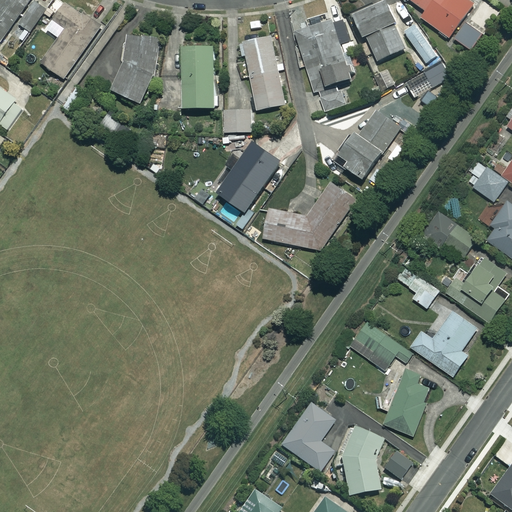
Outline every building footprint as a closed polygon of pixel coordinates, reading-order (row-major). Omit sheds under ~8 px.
[(0,0),(0,45),(31,0),(0,0)] [(48,8),(36,0),(20,23),(31,31),(48,8)] [(397,21),(387,0),(381,0),(354,13),(365,36),(367,35),(378,60),(406,47),(395,22),(397,21)] [(483,34),(463,19),(475,3),(471,0),(412,0),(427,11),(422,17),(449,37),(451,35),(471,50),(483,34)] [(70,16),(60,10),(53,20),(66,28),(43,63),(67,78),(101,25),(75,8),(70,16)] [(333,20),(296,31),(316,93),(319,92),(326,111),(348,104),(340,81),(351,77),(333,20)] [(438,56),(417,24),(406,32),(427,63),(438,56)] [(287,103),(273,35),(241,42),(244,56),(247,55),(258,109),(287,103)] [(216,44),(183,45),(185,107),(217,106),(216,44)] [(155,73),(127,58),(111,87),(140,102),(155,73)] [(452,77),(443,62),(425,73),(434,88),(452,77)] [(0,123),(9,130),(27,106),(0,86),(0,123)] [(252,109),(226,110),(226,131),(252,131),(252,109)] [(402,126),(378,110),(361,134),(356,131),(337,158),(364,178),(380,155),(382,156),(402,126)] [(169,135),(156,132),(153,146),(165,148),(169,135)] [(282,161),(254,141),(242,159),(234,154),(227,162),(235,168),(219,191),(247,211),(282,161)] [(508,181),(479,162),(466,181),(495,201),(508,181)] [(358,198),(334,182),(305,219),(270,212),(264,237),(322,249),(358,198)] [(511,203),(508,200),(491,223),(496,227),(488,239),(511,255),(511,203)] [(436,210),(421,234),(465,261),(479,236),(436,210)] [(508,272),(484,255),(464,283),(457,278),(447,292),(489,322),(507,298),(495,289),(508,272)] [(442,292),(407,265),(397,277),(417,292),(413,298),(429,310),(442,292)] [(478,328),(453,311),(434,338),(422,330),(411,346),(454,376),(468,354),(462,350),(478,328)] [(413,353),(367,321),(350,345),(386,370),(396,355),(407,363),(413,353)] [(382,406),(390,410),(385,423),(413,435),(426,403),(424,402),(430,387),(418,383),(421,375),(399,366),(382,406)] [(336,419),(312,402),(282,445),(320,472),(334,452),(320,442),(336,419)] [(334,468),(343,466),(348,496),(381,491),(376,453),(382,452),(378,424),(348,427),(334,468)] [(413,461),(396,450),(384,469),(401,479),(413,461)] [(511,511),(511,465),(491,495),(511,510),(511,511)] [(279,511),(281,509),(254,490),(238,511),(279,511)] [(345,511),(325,498),(315,511),(345,511)]
